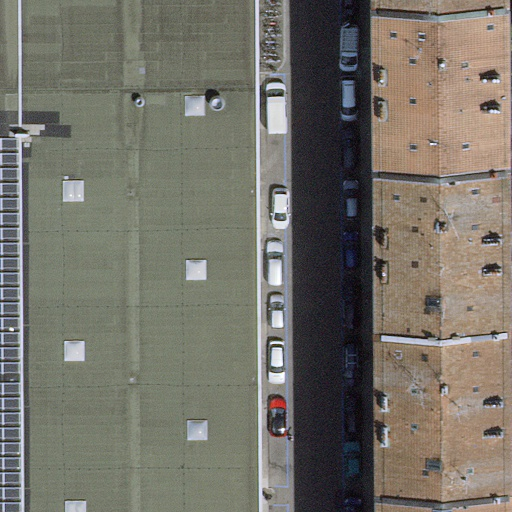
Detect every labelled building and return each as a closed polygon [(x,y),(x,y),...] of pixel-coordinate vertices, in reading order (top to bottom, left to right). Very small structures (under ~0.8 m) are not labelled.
[(260,511),(258,0),(0,0),(0,511),(260,511)] [(380,0),(381,142),(506,140),(505,0),(380,0)] [(383,302),(508,301),(506,140),(381,142),(383,302)] [(384,464),(509,462),(508,301),(383,302),(384,464)] [(385,511),(509,511),(509,462),(384,464),(385,511)]
